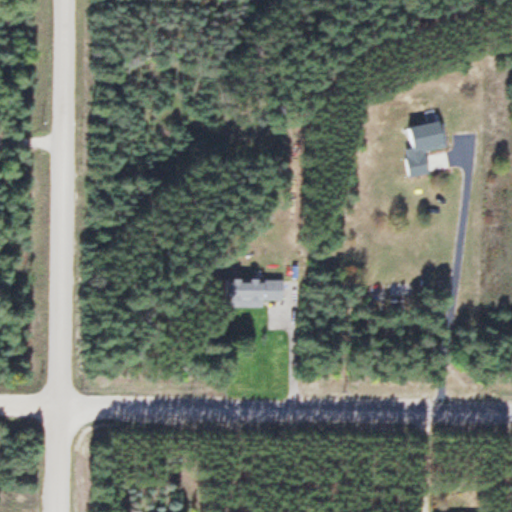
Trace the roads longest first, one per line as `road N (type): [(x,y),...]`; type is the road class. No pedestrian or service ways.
road 1 (residential): [(58,511),(67,0)]
road 2 (residential): [(511,409),(61,405)]
